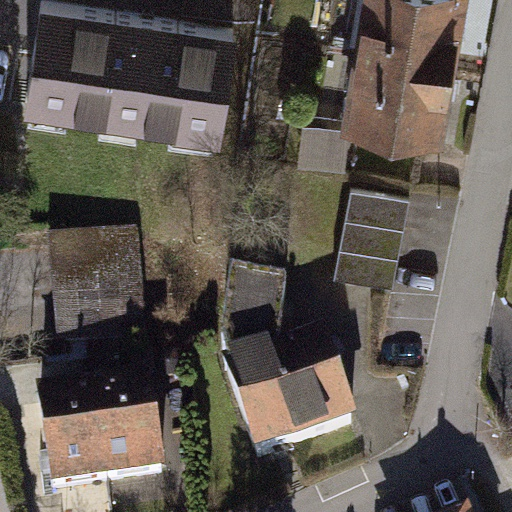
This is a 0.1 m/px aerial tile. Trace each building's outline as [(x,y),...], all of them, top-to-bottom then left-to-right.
[(234,26),(44,0),(33,0),(19,108),(219,135),(234,26)] [(472,0),(360,0),(342,126),(451,143),(472,0)] [(415,194),(356,184),(342,269),(400,279),(415,194)] [(56,239),(61,345),(156,341),(151,234),(56,239)] [(290,288),(230,280),(217,377),(282,353),(290,288)] [(282,353),(217,377),(256,483),(364,443),(324,337),(282,353)] [(148,381),(38,397),(53,497),(162,480),(148,381)]
